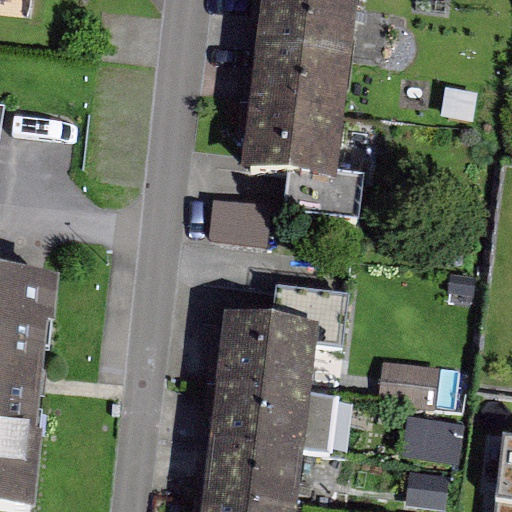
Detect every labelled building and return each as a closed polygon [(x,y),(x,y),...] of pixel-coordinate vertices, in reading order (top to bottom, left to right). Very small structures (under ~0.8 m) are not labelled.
[(0,0),(0,8),(34,12),(35,0),(0,0)] [(352,62),(360,4),(330,0),(264,0),(258,50),(352,62)] [(345,121),(352,62),(258,50),(250,109),(345,121)] [(0,185),(12,107),(0,104),(0,185)] [(250,109),(242,172),(294,178),(289,215),(364,225),(369,186),(337,182),(345,121),(250,109)] [(275,248),(279,218),(224,210),(220,240),(275,248)] [(63,295),(0,287),(0,511),(37,511),(47,439),(36,438),(46,353),(56,354),(63,295)] [(220,389),(312,400),(319,345),(351,349),(356,308),(278,298),(273,332),(227,326),(220,389)] [(213,446),(305,457),(312,400),(220,389),(213,446)] [(207,502),(296,511),(298,511),(305,457),(213,446),(207,502)] [(511,511),(511,470),(505,470),(500,511),(511,511)] [(296,511),(207,502),(205,511),(296,511)]
